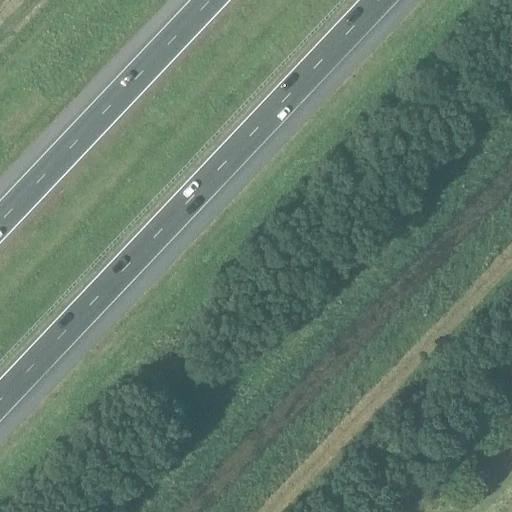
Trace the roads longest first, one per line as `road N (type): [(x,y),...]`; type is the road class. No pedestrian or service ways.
road 1 (motorway): [(0,401),(379,0)]
road 2 (motorway): [(213,0),(0,225)]
